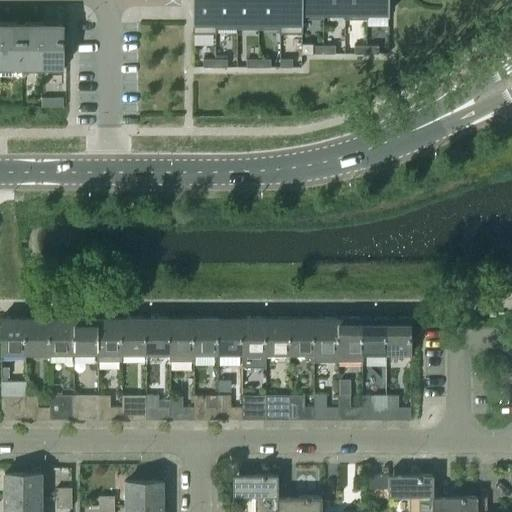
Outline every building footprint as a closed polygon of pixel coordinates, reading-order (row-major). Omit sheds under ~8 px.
[(191,0),(192,23),(215,23),(214,0),(191,0)] [(236,23),(236,0),(214,0),(215,23),(236,23)] [(258,23),(257,0),(236,0),(236,23),(258,23)] [(279,23),(279,0),(257,0),(258,23),(279,23)] [(301,13),(300,0),(279,0),(279,23),(302,23),(302,13),(301,13)] [(322,0),(300,0),(301,13),(302,13),(323,13),(322,0)] [(344,13),(344,0),(322,0),(323,13),(344,13)] [(366,13),(365,0),(344,0),(344,13),(366,13)] [(388,13),(388,0),(365,0),(366,13),(388,13)] [(0,67),(20,67),(20,23),(0,23),(0,67)] [(40,67),(40,23),(20,23),(20,67),(40,67)] [(61,67),(62,23),(40,23),(40,67),(61,67)] [(301,43),(301,53),(313,53),(313,43),(301,43)] [(344,43),(332,43),(332,53),(344,53),(344,43)] [(356,53),(356,43),(344,43),(344,53),(356,53)] [(388,43),(376,43),(376,53),(388,53),(388,43)] [(192,57),(192,67),(204,67),(204,57),(192,57)] [(224,57),(224,67),(236,67),(236,57),(224,57)] [(248,67),(248,57),(236,57),(236,67),(248,67)] [(278,57),(266,57),(266,67),(278,67),(278,57)] [(290,57),(278,57),(278,67),(290,67),(290,57)] [(0,352),(24,353),(24,317),(1,317),(0,349),(0,352)] [(49,353),(48,317),(24,317),(24,353),(49,353)] [(72,353),(73,317),(48,317),(49,353),(72,353)] [(97,353),(97,317),(73,317),(72,353),(97,353)] [(121,353),(121,317),(97,317),(97,353),(97,361),(121,361),(121,353)] [(145,353),(145,317),(121,317),(121,353),(145,353)] [(168,352),(169,317),(145,317),(145,353),(168,352)] [(192,361),(192,353),(192,317),(169,317),(168,352),(168,361),(192,361)] [(216,353),(216,317),(192,317),(192,353),(216,353)] [(241,353),(240,317),(216,317),(216,353),(241,353)] [(265,353),(264,317),(240,317),(241,353),(265,353)] [(288,353),(288,317),(264,317),(265,353),(288,353)] [(312,352),(313,317),(288,317),(288,353),(312,352)] [(337,361),(337,317),(313,317),(312,352),(312,361),(337,361)] [(361,361),(360,317),(337,317),(337,361),(361,361)] [(385,353),(385,317),(360,317),(361,361),(361,353),(385,353)] [(409,353),(410,317),(385,317),(385,353),(409,353)] [(0,418),(24,419),(24,406),(13,407),(12,395),(0,394),(0,418)] [(48,419),(48,407),(37,406),(37,395),(24,395),(24,406),(24,419),(48,419)] [(72,419),(72,406),(61,406),(61,395),(48,395),(48,407),(48,419),(72,419)] [(96,419),(97,406),(85,407),(85,395),(72,395),(72,406),(72,419),(96,419)] [(121,419),(121,406),(109,407),(109,395),(97,395),(97,406),(96,419),(121,419)] [(144,419),(144,407),(133,407),(133,395),(120,395),(121,406),(121,419),(144,419)] [(168,419),(168,407),(157,407),(157,395),(145,395),(144,407),(144,419),(168,419)] [(192,419),(192,407),(181,407),(181,395),(169,395),(168,407),(168,419),(192,419)] [(217,419),(216,407),(205,407),(205,395),(193,395),(192,407),(192,419),(217,419)] [(240,419),(240,406),(229,407),(229,395),(216,395),(216,407),(217,419),(240,419)] [(264,419),(264,407),(253,407),(253,395),(240,395),(240,406),(240,419),(264,419)] [(288,419),(288,407),(277,407),(277,395),(264,395),(264,406),(264,407),(264,419),(288,419)] [(313,419),(312,406),(301,407),(301,395),(288,395),(288,407),(288,419),(313,419)] [(337,419),(336,407),(325,406),(325,395),(312,395),(312,406),(313,419),(337,419)] [(361,419),(361,407),(349,406),(349,395),(337,395),(336,407),(337,419),(361,419)] [(384,419),(385,407),(373,406),(373,395),(360,395),(361,407),(361,419),(384,419)] [(409,419),(409,407),(397,407),(397,395),(385,395),(385,407),(384,419),(409,419)] [(40,498),(40,473),(4,473),(4,498),(40,498)] [(276,511),(276,496),(276,474),(232,474),(231,497),(253,497),(253,511),(276,511)] [(432,495),(432,474),(409,474),(387,474),(387,497),(409,498),(409,511),(431,511),(432,495)] [(161,506),(161,481),(125,481),(125,506),(161,506)] [(70,498),(70,488),(55,488),(55,498),(70,498)] [(476,511),(476,496),(453,496),(432,495),(431,511),(476,511)] [(113,506),(113,496),(98,496),(98,506),(113,506)] [(320,511),(321,496),(276,496),(276,511),(320,511)] [(39,511),(40,498),(4,498),(3,511),(39,511)] [(70,508),(70,498),(55,498),(55,508),(70,508)]
